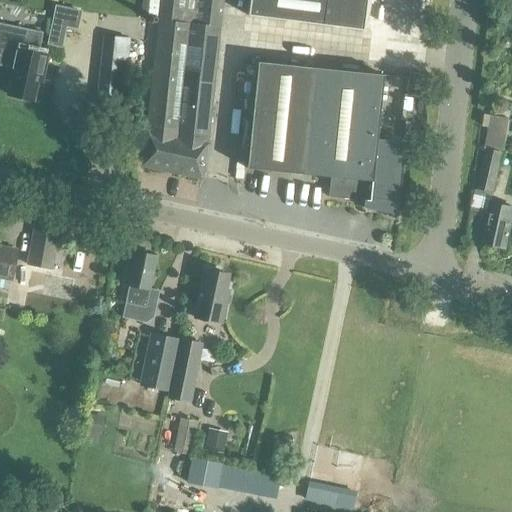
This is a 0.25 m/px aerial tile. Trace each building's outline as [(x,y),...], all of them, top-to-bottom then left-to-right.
[(161,0),(147,133),(146,133),(143,167),(200,179),(206,146),(221,0),(249,0),(247,17),(322,26),(331,27),(361,32),(365,0),(161,0)] [(0,24),(0,50),(13,53),(10,69),(14,70),(9,97),(31,101),(37,75),(42,76),(46,57),(38,55),(43,33),(0,24)] [(52,24),(48,45),(61,48),(65,27),(52,24)] [(104,38),(99,82),(125,85),(130,41),(104,38)] [(246,170),(301,175),(330,178),(328,198),(365,202),(364,208),(362,208),(362,209),(396,216),(396,215),(386,213),(387,201),(398,202),(404,143),(376,140),(383,76),(312,69),(257,63),(246,170)] [(421,76),(409,74),(406,96),(418,97),(421,76)] [(404,96),(401,122),(415,124),(418,98),(404,96)] [(487,151),(478,190),(494,193),(503,154),(487,151)] [(489,214),(482,245),(506,250),(511,225),(511,209),(492,205),(489,214)] [(34,227),(26,266),(52,271),(52,269),(53,265),(60,266),(63,252),(56,251),(59,232),(34,227)] [(0,279),(9,281),(11,280),(16,254),(15,252),(0,248),(0,279)] [(131,254),(125,286),(129,287),(127,296),(125,305),(145,309),(149,291),(156,259),(131,254)] [(204,272),(197,304),(194,318),(222,324),(226,307),(230,305),(231,297),(229,294),(229,293),(226,292),(229,277),(217,275),(215,271),(210,270),(208,273),(204,272)] [(170,390),(180,342),(149,335),(140,386),(169,392),(170,390)] [(169,392),(168,399),(189,403),(191,395),(201,345),(180,341),(180,342),(170,390),(169,392)] [(86,434),(87,435),(98,437),(101,437),(104,418),(89,416),(86,434)] [(208,436),(205,451),(224,455),(227,440),(208,436)] [(291,438),(278,440),(279,448),(292,446),(291,438)] [(191,460),(187,483),(218,489),(222,466),(191,460)] [(332,488),(309,483),(308,483),(304,502),(328,507),(332,490),(332,488)]
